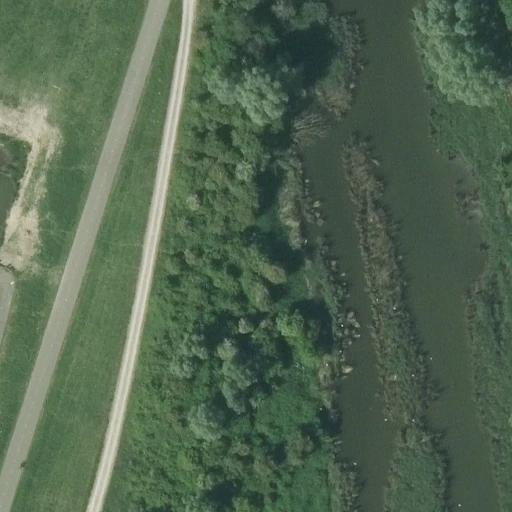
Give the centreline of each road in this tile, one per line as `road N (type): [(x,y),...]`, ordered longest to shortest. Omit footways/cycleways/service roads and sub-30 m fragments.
road 1 (unclassified): [(0,509),(158,0)]
road 2 (track): [(100,511),(185,0)]
